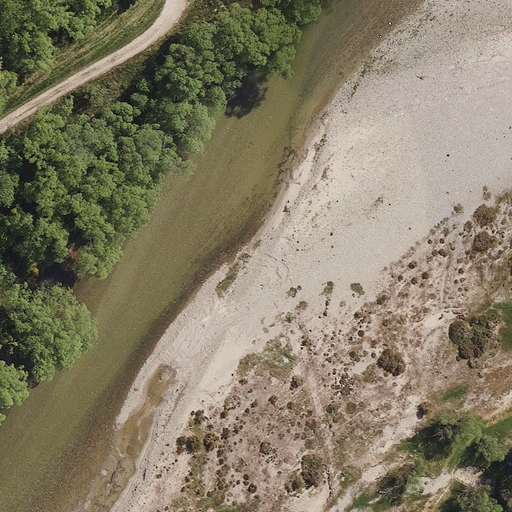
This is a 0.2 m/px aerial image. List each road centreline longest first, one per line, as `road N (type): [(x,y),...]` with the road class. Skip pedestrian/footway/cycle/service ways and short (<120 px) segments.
road 1 (track): [(176,0),(157,34),(0,129)]
road 2 (track): [(437,511),(486,416),(511,406)]
